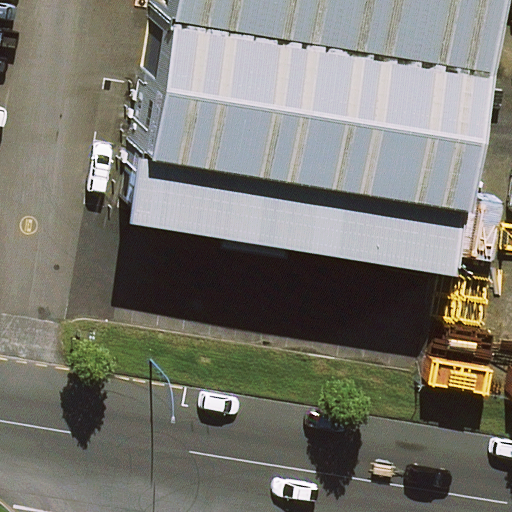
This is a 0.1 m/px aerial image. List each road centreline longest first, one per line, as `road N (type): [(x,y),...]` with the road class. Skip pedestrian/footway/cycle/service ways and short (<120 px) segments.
road 1 (residential): [(511,503),(138,446)]
road 2 (residential): [(138,446),(0,423)]
